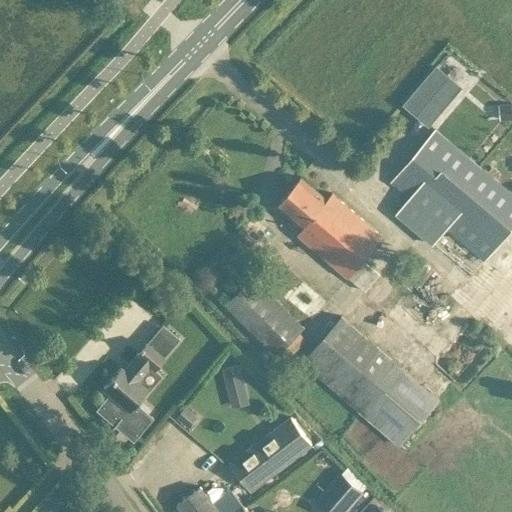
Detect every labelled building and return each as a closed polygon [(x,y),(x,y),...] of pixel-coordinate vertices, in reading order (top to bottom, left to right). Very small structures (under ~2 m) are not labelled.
[(437,66),(404,104),(428,124),(461,86),(437,66)] [(500,118),(511,117),(511,106),(511,101),(499,102),(500,118)] [(391,181),(485,260),(511,228),(511,194),(435,129),(391,181)] [(301,177),(277,204),(303,226),(298,233),(305,239),(365,290),(380,273),(364,259),(383,236),(347,206),(332,193),(327,199),(301,177)] [(256,350),(269,362),(282,350),(289,357),(308,338),(300,331),(304,327),(253,275),(224,304),(263,343),(256,350)] [(303,277),(285,300),(311,321),(329,298),(303,277)] [(301,361),(399,445),(440,398),(341,314),(301,361)] [(149,418),(134,406),(143,396),(141,394),(145,389),(136,381),(149,365),(153,369),(163,357),(146,342),(136,354),(137,355),(123,370),(120,367),(103,388),(111,394),(100,406),(117,420),(135,436),(152,416),(151,415),(149,418)] [(223,364),(225,372),(223,372),(232,407),(249,403),(241,369),(240,370),(237,360),(223,364)] [(186,406),(177,416),(183,421),(192,411),(186,406)] [(230,464),(250,491),(312,444),(291,417),(230,464)] [(342,473),(316,503),(325,511),(343,511),(362,491),(342,473)] [(220,511),(200,486),(178,504),(180,507),(173,511),(220,511)] [(370,511),(387,511),(378,503),(370,511)]
